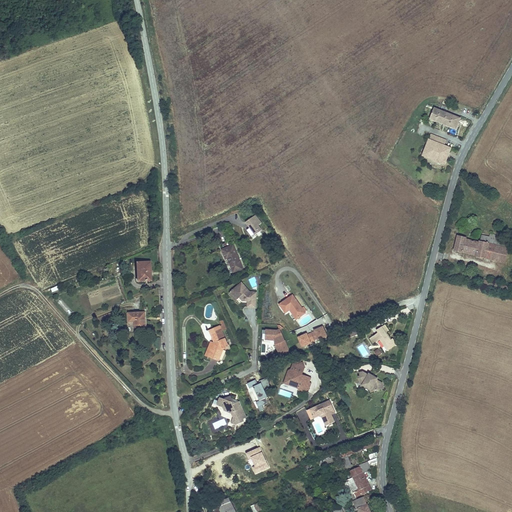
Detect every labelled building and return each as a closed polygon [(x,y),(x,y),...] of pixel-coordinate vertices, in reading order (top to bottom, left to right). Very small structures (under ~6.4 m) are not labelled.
[(460,119),(434,108),(430,119),(456,129),(460,119)] [(445,164),(451,149),(444,146),(446,140),(431,135),(423,156),(445,164)] [(255,216),(245,223),(250,228),(247,231),(252,238),(256,235),(260,232),(261,231),(258,226),(261,224),(255,216)] [(491,234),(490,238),(489,243),(480,241),(481,241),(479,240),(478,243),(466,240),(466,238),(458,236),(454,251),(462,253),(463,252),(477,256),(476,257),(485,259),(485,257),(492,259),(497,239),(495,238),(496,235),(491,234)] [(492,259),(505,263),(510,242),(501,240),(497,239),(492,259)] [(243,269),(233,246),(231,246),(224,249),(222,250),(226,259),(228,258),(234,272),(243,269)] [(151,280),(150,262),(139,263),(139,275),(137,275),(138,281),(151,280)] [(500,284),(485,280),(483,286),(498,290),(499,284),(500,284)] [(247,292),(239,283),(230,292),(234,297),(235,296),(237,298),(240,301),(245,302),(250,302),(250,298),(254,299),(254,293),(247,292)] [(234,297),(230,292),(228,293),(235,300),(237,298),(235,296),(234,297)] [(302,308),(293,296),(280,305),(286,313),(291,310),(291,311),(296,319),(305,313),(305,312),(307,311),(304,307),(302,308)] [(253,308),(254,299),(250,298),(250,302),(245,302),(245,308),(253,308)] [(146,330),(145,313),(129,314),(129,322),(135,322),(135,330),(146,330)] [(229,347),(222,332),(220,326),(210,330),(215,343),(213,348),(212,348),(208,357),(211,358),(218,361),(223,349),(229,347)] [(307,333),(298,337),(303,347),(311,343),(311,342),(318,339),(319,340),(327,336),(323,326),(314,330),(315,331),(308,335),(307,333)] [(391,340),(386,333),(382,327),(377,330),(378,333),(370,338),(374,344),(378,341),(381,340),(388,351),(397,345),(393,339),(391,340)] [(277,330),(267,329),(267,330),(266,340),(276,340),(277,343),(275,344),(280,356),(290,351),(280,329),(277,330)] [(266,340),(267,330),(263,330),(263,341),(271,342),(273,350),(275,349),(274,345),(275,344),(277,343),(276,340),(266,340)] [(213,348),(215,343),(211,343),(206,356),(208,357),(212,348),(213,348)] [(373,352),(377,358),(382,355),(378,349),(373,352)] [(311,378),(304,376),(304,377),(303,377),(302,374),(302,373),(303,373),(305,367),(302,363),(297,365),(293,364),(291,370),(292,371),(289,381),(291,382),(298,384),(299,387),(298,388),(300,393),(304,390),(308,392),(311,384),(309,383),(311,378)] [(298,384),(291,382),(289,381),(292,371),(291,370),(289,371),(284,383),(298,388),(299,387),(298,384)] [(368,375),(363,372),(359,373),(359,376),(357,377),(359,383),(364,382),(372,386),(373,391),(380,390),(379,388),(383,387),(382,383),(376,380),(377,379),(374,377),(372,376),(369,374),(368,375)] [(372,386),(364,382),(359,383),(360,385),(363,384),(370,389),(371,392),(373,391),(372,386)] [(246,418),(239,402),(235,403),(233,402),(231,397),(225,399),(221,398),(219,401),(215,399),(212,407),(219,410),(220,411),(220,410),(223,407),(224,410),(232,413),(234,418),(232,423),(237,425),(243,422),(242,420),(246,418)] [(310,418),(320,413),(323,415),(328,425),(335,422),(332,415),(329,409),(333,408),(330,401),(307,411),(310,418)] [(326,427),(328,425),(323,415),(320,413),(310,418),(311,420),(319,417),(322,418),(326,427)] [(356,441),(375,435),(373,431),(354,437),(356,441)] [(349,457),(348,456),(362,450),(362,451),(363,452),(364,454),(367,452),(366,449),(376,445),(379,445),(379,444),(381,436),(349,450),(316,463),(305,467),(307,472),(320,467),(321,468),(343,459),(345,464),(343,465),(344,468),(346,467),(347,468),(352,466),(349,457)] [(372,490),(363,473),(373,469),(372,467),(377,466),(377,458),(359,465),(360,467),(350,471),(352,474),(353,477),(353,478),(349,479),(343,482),(351,497),(347,498),(351,507),(366,500),(364,497),(357,500),(356,498),(372,490)] [(335,508),(327,493),(324,495),(323,495),(331,510),(334,509),(335,508)] [(235,511),(229,498),(217,503),(219,507),(211,510),(212,511),(216,511),(220,510),(221,511),(220,511),(235,511)] [(370,511),(366,500),(351,507),(353,511),(370,511)] [(257,511),(262,510),(259,503),(251,506),(253,511),(257,511)]
